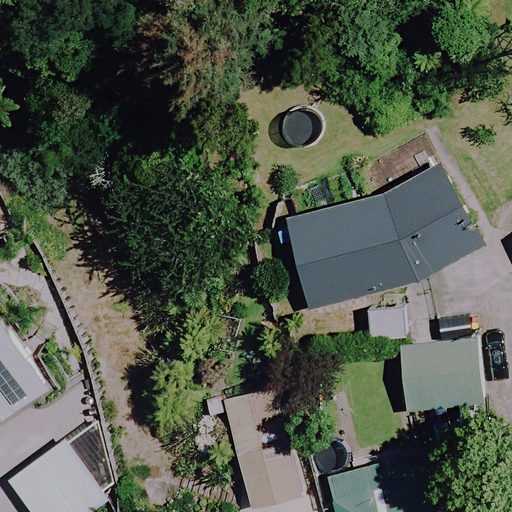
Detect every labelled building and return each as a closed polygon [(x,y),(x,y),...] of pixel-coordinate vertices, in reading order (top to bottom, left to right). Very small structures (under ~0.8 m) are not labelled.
[(475,260),(452,176),(290,221),(315,313),(431,280),(429,273),(475,260)] [(0,423),(54,388),(0,307),(0,423)] [(485,404),(479,341),(403,348),(410,411),(485,404)] [(303,497),(277,389),(227,401),(253,509),(303,497)] [(88,511),(103,503),(74,454),(30,480),(49,511),(88,511)] [(338,511),(437,511),(435,501),(445,499),(436,454),(331,477),(338,511)]
